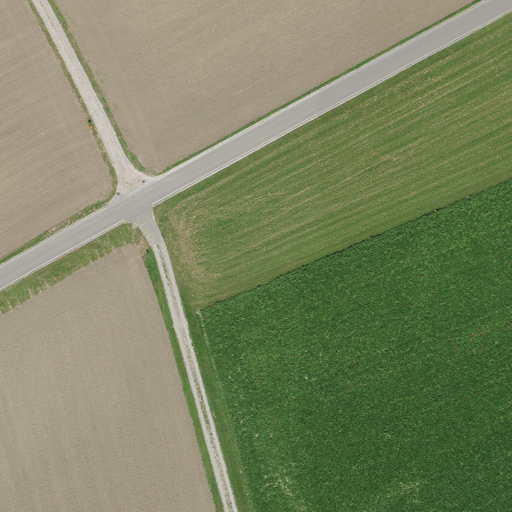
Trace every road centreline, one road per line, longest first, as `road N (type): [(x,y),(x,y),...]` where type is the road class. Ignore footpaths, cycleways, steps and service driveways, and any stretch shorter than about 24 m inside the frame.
road 1 (unclassified): [(508,0),(141,197),(0,285)]
road 2 (track): [(41,0),(141,197),(230,511)]
